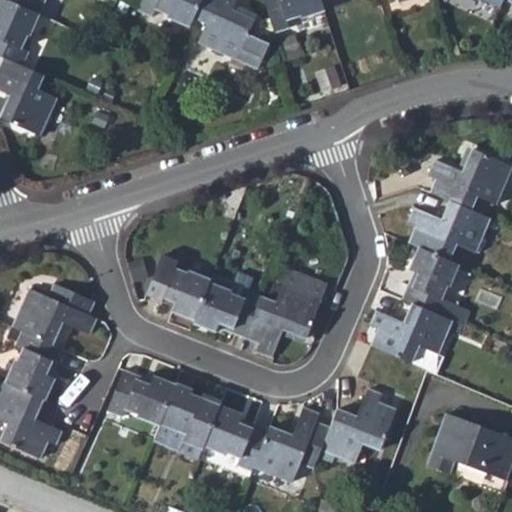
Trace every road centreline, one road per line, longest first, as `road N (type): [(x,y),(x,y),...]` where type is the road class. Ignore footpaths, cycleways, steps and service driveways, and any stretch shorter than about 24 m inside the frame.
road 1 (residential): [(85,209),(127,322),(281,383),(294,380),(324,365),(367,260),(332,129)]
road 2 (residential): [(332,129),(85,209)]
road 3 (residential): [(511,80),(417,92),(332,129)]
